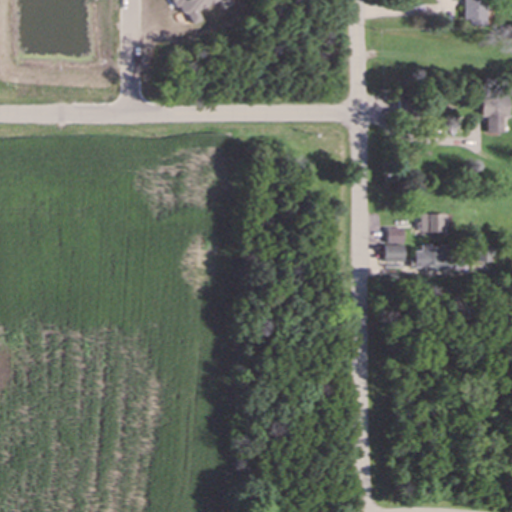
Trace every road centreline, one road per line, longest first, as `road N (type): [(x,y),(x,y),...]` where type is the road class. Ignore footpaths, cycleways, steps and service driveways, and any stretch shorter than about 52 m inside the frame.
road 1 (residential): [(358,115),(363,511)]
road 2 (residential): [(0,116),(358,115)]
